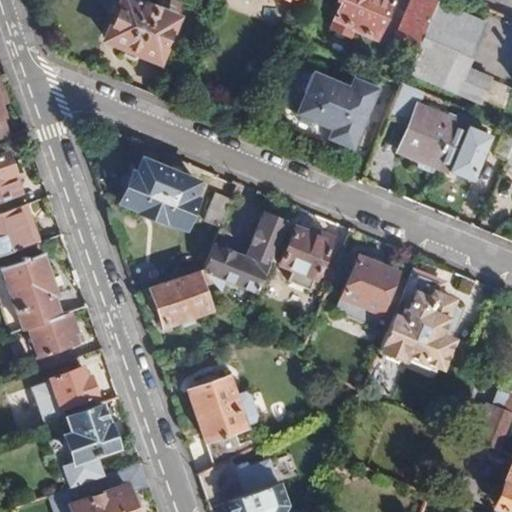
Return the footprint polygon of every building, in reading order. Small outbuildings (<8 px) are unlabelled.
[(177,21),(126,0),(122,0),(105,40),(159,62),(177,21)] [(338,0),(338,1),(342,3),(335,21),(336,22),(333,30),(352,40),(356,32),(376,40),(383,24),(388,27),(394,15),(388,12),(393,0),(338,0)] [(417,51),(437,5),(425,0),(414,0),(397,42),(417,51)] [(417,51),(408,74),(482,105),(493,81),(469,70),(487,27),(437,5),(417,51)] [(353,152),(378,93),(377,91),(352,82),(349,91),(313,76),(303,98),(297,100),(293,110),(297,123),(310,129),(316,126),(331,132),(327,141),(353,152)] [(403,86),(390,119),(407,126),(397,152),(421,162),(435,168),(453,122),(418,108),(423,94),(403,86)] [(491,138),(453,122),(435,168),(448,174),(472,184),(491,138)] [(507,161),(511,148),(511,130),(504,127),(492,155),(507,161)] [(197,186),(142,162),(136,178),(131,175),(118,206),(138,214),(138,217),(163,227),(165,224),(184,232),(196,203),(192,200),(197,186)] [(435,168),(421,162),(418,169),(432,175),(435,168)] [(435,168),(432,175),(445,181),(448,174),(435,168)] [(220,230),(230,203),(213,197),(203,223),(220,230)] [(0,257),(38,243),(25,206),(0,214),(0,257)] [(259,294),(287,225),(263,215),(244,261),(212,249),(203,271),(259,294)] [(332,283),(345,251),(330,245),(331,240),(310,231),(308,238),(292,232),(279,266),(315,281),(317,276),(332,283)] [(6,267),(26,329),(31,327),(57,317),(65,315),(58,297),(63,294),(49,252),(6,267)] [(387,335),(409,283),(394,277),(395,275),(356,258),(333,314),(374,331),(374,330),(387,335)] [(196,274),(201,289),(212,285),(202,273),(196,274)] [(196,274),(150,290),(163,328),(209,313),(201,289),(196,274)] [(441,286),(412,274),(409,283),(387,335),(378,355),(403,366),(407,357),(440,371),(453,342),(439,337),(453,303),(437,296),(441,286)] [(79,330),(72,312),(65,315),(57,317),(31,327),(46,369),(73,359),(68,345),(80,342),(77,331),(79,330)] [(81,369),(49,380),(59,409),(96,397),(91,379),(86,381),(81,369)] [(243,427),(233,399),(226,380),(188,394),(205,444),(244,431),(243,427)] [(502,452),(511,426),(511,398),(500,394),(493,408),(487,405),(473,441),(502,452)] [(243,395),(233,399),(243,427),(254,424),(257,416),(251,398),(243,395)] [(114,449),(99,405),(64,418),(69,435),(63,438),(76,478),(58,484),(61,492),(68,490),(105,477),(98,455),(114,449)] [(231,462),(199,478),(204,494),(210,511),(227,504),(229,511),(285,511),(287,508),(280,487),(276,488),(244,499),(236,475),(231,462)] [(268,464),(236,475),(244,499),(276,488),(268,464)] [(148,488),(140,465),(105,477),(68,490),(73,505),(69,507),(70,511),(133,511),(127,495),(148,488)] [(493,511),(511,511),(511,465),(502,490),(497,488),(493,490),(489,498),(490,502),(496,504),(493,511)]
